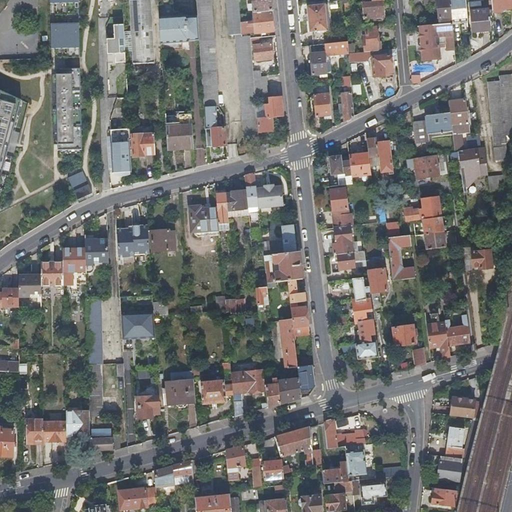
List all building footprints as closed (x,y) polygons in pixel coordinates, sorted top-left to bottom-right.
[(132,31),(133,51),(134,64),(154,62),(149,0),(130,0),(132,31)] [(195,0),(197,16),(199,38),(204,106),(218,105),(210,0),(195,0)] [(238,0),(226,0),(229,35),(236,34),(244,140),(259,139),(258,132),(258,131),(257,118),(255,98),(253,76),(253,70),(253,68),(251,44),(250,37),(250,35),(241,36),(241,33),(240,22),(240,13),(238,0)] [(252,0),(253,2),(253,12),(273,10),(271,0),(252,0)] [(364,17),(384,15),(382,0),(362,2),(364,17)] [(452,21),(452,20),(449,0),(423,0),(424,2),(436,1),(437,16),(438,16),(438,22),(452,21)] [(466,19),(464,0),(449,0),(452,20),(466,19)] [(502,7),(511,6),(511,0),(491,0),(493,11),(503,10),(502,7)] [(173,1),(158,2),(159,17),(179,16),(179,10),(173,11),(173,1)] [(470,5),(470,10),(472,30),(489,29),(487,8),(482,9),(481,2),(471,3),(470,5)] [(325,43),(329,43),(324,4),(307,6),(310,30),(313,30),(314,44),(325,43)] [(254,20),(249,21),(250,32),(255,32),(273,30),(270,11),(253,13),(254,20)] [(184,17),(184,15),(179,16),(159,17),(159,19),(160,42),(186,40),(184,17)] [(186,15),(184,15),(184,17),(186,40),(188,40),(188,39),(199,38),(197,16),(186,16),(186,15)] [(249,21),(240,22),(241,33),(250,32),(249,21)] [(446,48),(454,47),(452,21),(438,22),(418,24),(421,58),(440,57),(439,42),(445,41),(446,48)] [(79,23),(50,23),(50,48),(79,48),(79,23)] [(115,62),(125,62),(123,24),(113,24),(114,38),(106,39),(107,54),(114,53),(115,62)] [(378,49),(382,49),(382,41),(377,41),(376,25),(364,26),(366,43),(363,44),(364,51),(371,50),(378,49)] [(125,52),(133,51),(132,31),(124,31),(125,52)] [(258,36),(250,37),(251,44),(254,44),(255,59),(273,58),(271,42),(259,43),(258,38),(258,36)] [(326,54),(348,52),(348,40),(329,43),(325,43),(326,54)] [(328,73),(326,54),(325,43),(314,44),(309,45),(312,74),(318,74),(328,73)] [(348,52),(349,60),(365,59),(371,53),(371,50),(364,51),(348,52)] [(371,56),(373,75),(384,74),(383,71),(392,70),(390,54),(371,56)] [(82,147),(81,66),(56,66),(58,148),(82,147)] [(499,74),(499,79),(505,134),(511,133),(511,78),(511,73),(499,74)] [(260,98),(269,97),(266,75),(261,75),(253,76),(255,98),(260,98)] [(344,86),(351,85),(350,76),(340,76),(341,86),(344,86)] [(495,159),(508,158),(505,134),(499,79),(487,81),(495,159)] [(314,92),(329,90),(328,82),(313,83),(314,92)] [(17,115),(22,97),(0,87),(0,181),(1,172),(17,115)] [(344,120),(353,115),(351,91),(344,92),(342,92),(344,120)] [(326,114),(332,113),(329,92),(315,94),(317,115),(326,114)] [(271,116),(283,115),(281,95),(269,97),(269,99),(266,99),(266,104),(265,104),(266,117),(271,116)] [(452,130),(454,146),(462,144),(461,131),(469,130),(465,98),(448,100),(449,105),(449,111),(452,130)] [(428,133),(452,130),(449,111),(449,105),(438,106),(439,113),(426,114),(426,119),(412,121),(415,142),(429,140),(428,133)] [(193,148),(191,124),(179,124),(179,116),(165,117),(167,147),(181,146),(181,149),(193,148)] [(266,117),(257,118),(258,131),(273,130),(271,116),(266,117)] [(153,125),(129,126),(129,127),(129,134),(131,134),(132,156),(139,156),(144,155),(144,154),(155,154),(153,125)] [(224,126),(205,128),(206,146),(226,144),(224,126)] [(112,171),(131,170),(129,134),(129,127),(110,128),(112,171)] [(466,136),(468,148),(480,146),(478,132),(468,134),(466,136)] [(380,164),(377,142),(377,137),(367,138),(368,152),(370,165),(380,164)] [(380,171),(393,170),(390,140),(377,142),(380,164),(380,171)] [(468,148),(458,150),(464,199),(463,191),(466,191),(466,186),(477,174),(487,173),(484,146),(480,146),(468,148)] [(371,170),(370,165),(368,152),(367,152),(349,155),(349,156),(351,173),(360,172),(360,173),(363,173),(363,171),(371,170)] [(446,160),(445,152),(436,153),(437,161),(446,160)] [(414,157),(416,167),(418,177),(439,173),(437,161),(436,153),(417,157),(414,157)] [(337,176),(339,185),(352,183),(351,174),(351,173),(349,156),(341,157),(341,154),(329,155),(330,174),(337,173),(337,176)] [(406,158),(407,168),(416,167),(414,157),(406,158)] [(446,160),(437,161),(439,173),(447,172),(446,160)] [(86,176),(83,169),(67,177),(74,192),(77,199),(93,191),(89,182),(86,184),(83,177),(86,176)] [(256,188),(254,172),(247,174),(248,186),(245,186),(245,189),(247,206),(258,205),(256,188)] [(489,188),(509,186),(511,179),(510,173),(488,175),(489,188)] [(226,193),(225,184),(215,185),(217,207),(217,214),(218,220),(228,219),(228,216),(227,210),(226,193)] [(263,187),(256,188),(258,205),(258,211),(271,210),(270,206),(283,205),(281,185),(273,186),(273,184),(263,185),(263,187)] [(330,189),(334,226),(348,225),(346,213),(348,213),(347,212),(345,187),(330,189)] [(247,208),(247,206),(245,189),(232,190),(232,193),(226,193),(227,210),(247,208)] [(423,218),(441,215),(438,194),(421,197),(422,208),(413,209),(412,206),(403,207),(405,220),(423,218)] [(219,230),(218,220),(217,214),(217,207),(200,208),(200,204),(190,205),(191,230),(199,229),(199,235),(219,233),(219,230)] [(284,213),(283,205),(270,206),(271,210),(271,214),(284,213)] [(377,221),(386,220),(384,205),(375,206),(377,221)] [(248,212),(247,208),(227,210),(228,216),(248,214),(248,212)] [(443,231),(441,215),(423,218),(424,225),(423,225),(424,233),(443,231)] [(229,229),(228,219),(218,220),(219,230),(229,229)] [(388,236),(400,235),(399,221),(386,222),(388,236)] [(284,252),(295,251),(292,223),(281,225),(283,238),(284,252)] [(334,253),(337,252),(357,250),(356,240),(351,241),(349,224),(348,225),(334,226),(336,241),(332,242),(334,253)] [(134,254),(149,253),(148,229),(139,229),(139,225),(132,225),(133,231),(134,254)] [(116,233),(118,258),(134,256),(134,254),(133,231),(129,231),(128,228),(124,228),(124,233),(116,233)] [(169,236),(169,231),(169,228),(150,229),(152,250),(175,248),(174,236),(169,236)] [(426,248),(445,245),(443,231),(424,233),(426,248)] [(390,258),(400,256),(399,250),(402,247),(411,246),(410,233),(400,235),(388,236),(390,258)] [(108,256),(107,238),(93,238),(93,234),(84,234),(85,247),(85,270),(85,272),(90,272),(91,271),(92,271),(93,270),(93,269),(94,268),(94,266),(94,265),(93,264),(93,261),(97,261),(101,260),(101,257),(108,256)] [(264,255),(284,252),(283,238),(262,241),(264,255)] [(472,250),(471,245),(462,246),(464,259),(472,258),(473,265),(478,264),(479,267),(492,265),(490,248),(472,250)] [(85,247),(62,247),(62,260),(63,284),(72,284),(72,280),(72,270),(85,270),(85,247)] [(353,260),(365,259),(365,257),(364,251),(364,249),(357,250),(337,252),(339,268),(354,266),(353,260)] [(302,278),(299,250),(295,251),(284,252),(264,255),(263,255),(263,260),(266,259),(271,259),(272,260),(275,262),(280,262),(280,271),(276,271),(274,275),(274,277),(268,278),(265,279),(266,282),(275,281),(287,280),(295,279),(302,278)] [(392,279),(415,276),(414,265),(404,266),(401,263),(400,256),(390,258),(392,279)] [(474,268),(473,265),(472,258),(464,259),(465,269),(474,268)] [(62,260),(41,260),(41,273),(41,284),(63,284),(62,260)] [(370,297),(372,306),(380,305),(378,290),(387,289),(384,267),(369,269),(369,265),(366,265),(368,276),(370,297)] [(72,280),(85,280),(85,272),(85,270),(72,270),(72,280)] [(29,292),(41,292),(41,284),(41,273),(19,274),(19,287),(19,295),(29,295),(29,292)] [(354,299),(370,297),(368,276),(352,278),(354,299)] [(266,286),(266,282),(265,279),(265,278),(254,279),(255,287),(266,286)] [(296,287),(295,279),(287,280),(289,302),(295,302),(305,301),(303,287),(296,287)] [(267,295),(267,288),(266,286),(255,287),(257,304),(263,303),(263,296),(267,295)] [(0,305),(19,305),(19,295),(19,287),(3,288),(3,293),(0,292),(0,305)] [(53,295),(61,295),(61,287),(54,287),(53,295)] [(357,320),(373,318),(372,306),(370,297),(354,299),(353,299),(356,320),(357,320)] [(101,362),(102,362),(100,298),(86,298),(87,343),(87,351),(87,363),(101,362)] [(216,310),(225,309),(224,300),(224,298),(216,299),(216,310)] [(225,312),(236,311),(235,300),(235,299),(224,300),(225,309),(225,312)] [(236,311),(245,310),(245,299),(235,300),(236,311)] [(452,307),(465,306),(464,299),(451,301),(452,307)] [(154,315),(168,314),(167,300),(153,301),(154,315)] [(295,302),(289,302),(291,319),(293,334),(308,332),(305,306),(296,307),(295,302)] [(448,344),(445,320),(440,320),(439,307),(431,308),(433,321),(426,322),(429,346),(439,345),(441,357),(450,355),(448,344)] [(449,317),(445,318),(445,320),(448,344),(470,341),(466,313),(461,314),(462,320),(464,324),(448,326),(450,322),(449,317)] [(152,314),(121,315),(121,339),(153,338),(152,314)] [(346,315),(332,317),(333,324),(347,322),(346,315)] [(360,341),(376,339),(373,318),(357,320),(360,341)] [(293,334),(291,319),(282,320),(287,367),(296,366),(293,334)] [(415,342),(413,323),(392,326),(395,345),(415,342)] [(11,347),(19,347),(19,337),(11,337),(11,347)] [(357,357),(378,355),(376,339),(360,341),(355,342),(357,357)] [(415,364),(426,361),(424,346),(413,350),(415,364)] [(0,370),(19,371),(19,361),(0,360),(0,370)] [(116,375),(123,374),(123,361),(115,362),(116,375)] [(222,371),(230,371),(230,361),(222,362),(222,371)] [(89,416),(103,415),(101,362),(87,363),(88,410),(89,416)] [(192,370),(192,374),(200,374),(199,364),(191,365),(192,370)] [(312,364),(296,366),(298,377),(300,397),(307,395),(315,384),(312,364)] [(244,392),(265,389),(265,384),(263,369),(242,371),(244,392)] [(187,402),(194,401),(192,379),(192,374),(192,370),(170,373),(170,381),(165,381),(166,390),(166,395),(167,403),(175,403),(175,404),(179,407),(184,406),(187,403),(187,402)] [(234,416),(242,413),(240,392),(244,392),(242,371),(231,373),(232,384),(232,394),(234,416)] [(300,397),(298,377),(280,380),(280,377),(276,378),(279,403),(300,397)] [(279,403),(276,378),(272,378),(272,383),(265,384),(265,389),(267,407),(279,403)] [(224,394),(232,394),(232,384),(223,384),(223,379),(201,381),(202,403),(225,402),(224,394)] [(151,416),(151,413),(151,406),(159,406),(158,395),(136,396),(137,417),(151,416)] [(452,396),(451,405),(455,406),(455,401),(466,402),(466,398),(452,396)] [(450,414),(472,416),(474,402),(474,399),(466,398),(466,402),(455,401),(455,406),(451,405),(450,414)] [(187,402),(187,403),(187,414),(195,414),(194,401),(187,402)] [(472,416),(478,417),(482,403),(474,402),(472,416)] [(66,435),(89,435),(89,416),(88,410),(65,410),(65,420),(66,435)] [(27,442),(43,442),(43,440),(42,421),(42,418),(27,418),(27,442)] [(66,439),(66,435),(65,420),(42,421),(43,440),(66,439)] [(334,420),(323,422),(326,448),(337,447),(337,446),(340,446),(345,446),(355,444),(363,444),(365,444),(362,429),(354,431),(354,434),(341,435),(339,434),(335,434),(334,420)] [(0,454),(12,455),(13,426),(0,425),(0,454)] [(464,427),(449,425),(444,455),(460,457),(464,427)] [(309,427),(275,436),(280,455),(303,449),(304,451),(312,450),(312,449),(309,427)] [(113,449),(119,448),(118,433),(111,433),(111,437),(99,437),(99,434),(96,434),(96,437),(89,438),(89,450),(112,449),(113,449)] [(119,448),(127,445),(126,433),(118,433),(119,448)] [(346,458),(347,468),(348,475),(366,473),(363,444),(355,444),(345,446),(346,458)] [(242,445),(225,450),(227,467),(244,465),(242,445)] [(312,449),(312,450),(312,452),(313,465),(322,462),(320,448),(312,449)] [(250,452),(252,466),(259,465),(257,451),(250,452)] [(313,465),(312,452),(304,453),(305,467),(313,465)] [(427,453),(426,460),(440,462),(441,454),(427,453)] [(441,454),(440,462),(438,476),(459,479),(462,457),(460,457),(444,455),(441,454)] [(264,480),(283,478),(282,473),(281,466),(280,459),(262,461),(264,480)] [(191,460),(172,465),(173,476),(192,471),(191,460)] [(339,467),(321,469),(322,482),(347,479),(345,460),(338,461),(339,467)] [(172,465),(154,470),(155,485),(174,483),(173,476),(172,465)] [(251,466),(253,486),(261,485),(259,465),(252,466),(251,466)] [(288,465),(281,466),(282,473),(292,471),(291,467),(289,468),(288,465)] [(375,470),(376,478),(387,477),(386,469),(375,470)] [(173,476),(174,483),(193,482),(192,471),(173,476)] [(351,480),(352,489),(353,494),(359,494),(358,479),(351,480)] [(348,480),(334,482),(335,489),(337,490),(352,489),(351,480),(348,480)] [(373,502),(372,499),(377,499),(376,496),(386,494),(384,483),(365,484),(365,482),(361,483),(361,485),(363,503),(373,502)] [(128,489),(130,508),(147,506),(145,487),(128,489)] [(145,487),(147,506),(157,505),(155,487),(145,487)] [(461,490),(436,487),(435,492),(433,491),(432,502),(457,505),(461,490)] [(120,509),(130,508),(128,489),(118,490),(120,509)] [(325,495),(326,511),(345,509),(343,493),(325,495)] [(229,494),(194,497),(195,511),(230,511),(229,497),(229,494)] [(299,505),(301,506),(303,506),(303,511),(321,511),(320,495),(301,497),(302,498),(300,498),(299,500),(299,505)] [(238,511),(237,496),(229,497),(230,511),(238,511)] [(261,511),(286,511),(285,499),(262,501),(260,502),(261,511)]
